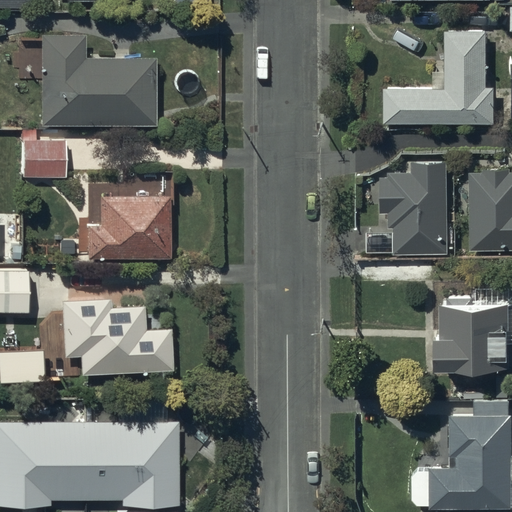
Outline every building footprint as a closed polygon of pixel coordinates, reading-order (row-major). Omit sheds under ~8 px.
[(0,0),(0,8),(29,9),(28,0),(0,0)] [(479,28),(446,28),(446,84),(385,85),(385,109),(487,108),(486,83),(480,83),(479,28)] [(83,34),(39,35),(40,124),(154,124),(153,57),(83,57),(83,34)] [(49,128),(21,128),(21,177),(62,176),(62,140),(49,140),(49,128)] [(412,172),(389,172),(389,176),(380,176),(380,211),(388,211),(388,226),(393,226),(393,251),(446,251),(446,161),(412,161),(412,172)] [(481,172),(470,172),(470,249),(511,248),(511,170),(511,171),(511,168),(481,168),(481,172)] [(167,196),(97,196),(97,224),(85,224),(85,258),(167,258),(167,196)] [(27,268),(0,267),(0,310),(27,311),(27,268)] [(434,334),(435,368),(509,368),(509,363),(511,362),(511,286),(472,286),(472,294),(447,294),(447,301),(440,301),(440,334),(434,334)] [(106,299),(61,300),(63,355),(79,355),(80,374),(170,372),(169,329),(143,330),(142,306),(107,307),(106,299)] [(511,507),(511,499),(511,414),(511,413),(508,413),(508,398),(473,398),(473,413),(450,413),(450,465),(429,465),(429,469),(417,469),(413,474),(413,499),(417,504),(430,504),(429,507),(511,507)] [(176,415),(0,415),(0,499),(177,499),(176,415)]
